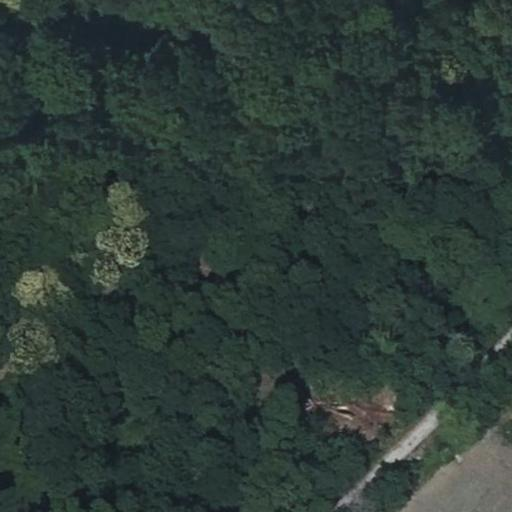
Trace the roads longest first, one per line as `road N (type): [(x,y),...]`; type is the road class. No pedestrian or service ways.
road 1 (track): [(511,106),(0,11)]
road 2 (track): [(511,347),(336,511)]
